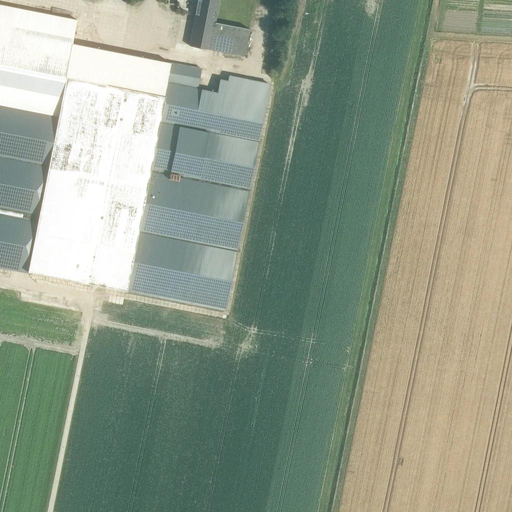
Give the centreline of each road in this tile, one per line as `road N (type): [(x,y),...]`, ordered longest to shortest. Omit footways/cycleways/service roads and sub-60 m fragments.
road 1 (track): [(0,275),(225,316),(273,80),(252,66),(267,0)]
road 2 (track): [(49,511),(93,293)]
